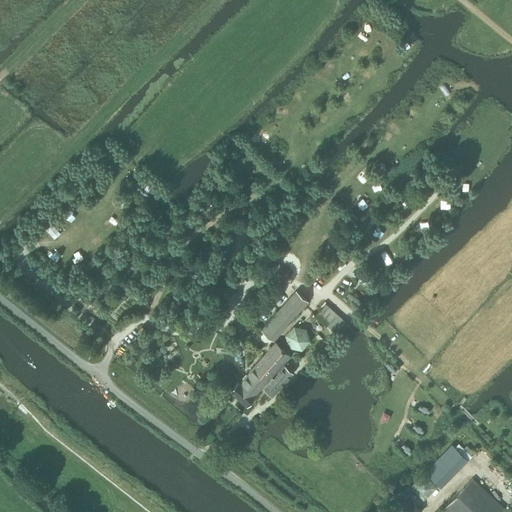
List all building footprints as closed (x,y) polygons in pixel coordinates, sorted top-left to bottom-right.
[(112,285),(106,292),(110,296),(116,289),(112,285)] [(273,339),(308,300),(296,289),(261,328),(273,339)] [(337,333),(347,321),(325,302),(315,314),(337,333)] [(254,394),(263,384),(271,374),(290,353),(275,340),(240,381),(238,379),(230,389),(246,403),(254,394)] [(287,360),(284,364),(273,376),(271,374),(263,384),(265,386),(264,387),(273,394),(292,371),(288,368),(291,364),(287,360)] [(453,443),(426,471),(442,486),(468,458),(453,443)] [(423,474),(411,485),(423,496),(434,485),(423,474)] [(509,511),(472,477),(449,501),(441,509),(439,507),(434,511),(509,511)] [(408,498),(394,511),(420,511),(422,510),(408,498)]
